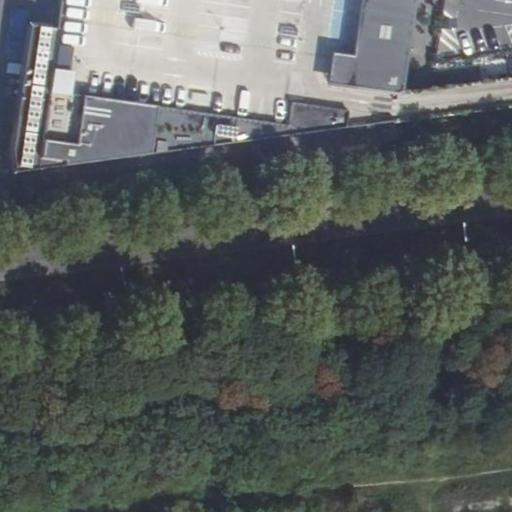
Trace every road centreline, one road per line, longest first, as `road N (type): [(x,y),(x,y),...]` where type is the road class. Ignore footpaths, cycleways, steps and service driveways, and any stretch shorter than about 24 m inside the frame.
road 1 (primary): [(0,317),(511,252)]
road 2 (primary): [(511,200),(0,264)]
road 3 (unknown): [(264,109),(315,118),(338,0)]
road 4 (unknown): [(118,0),(111,59),(126,74),(174,92)]
